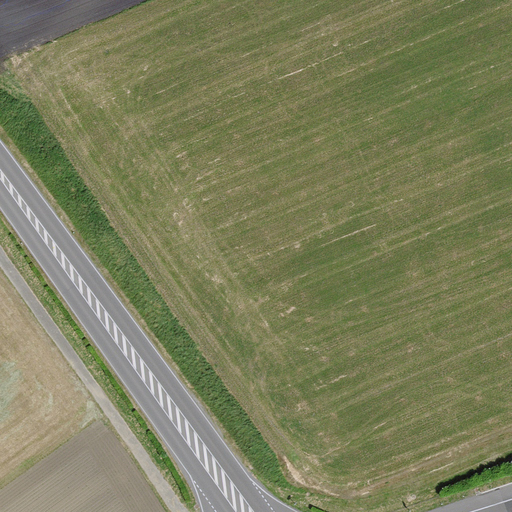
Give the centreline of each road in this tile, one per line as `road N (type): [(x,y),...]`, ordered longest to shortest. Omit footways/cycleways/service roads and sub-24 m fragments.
road 1 (secondary): [(223,482),(0,173)]
road 2 (track): [(0,254),(179,511)]
